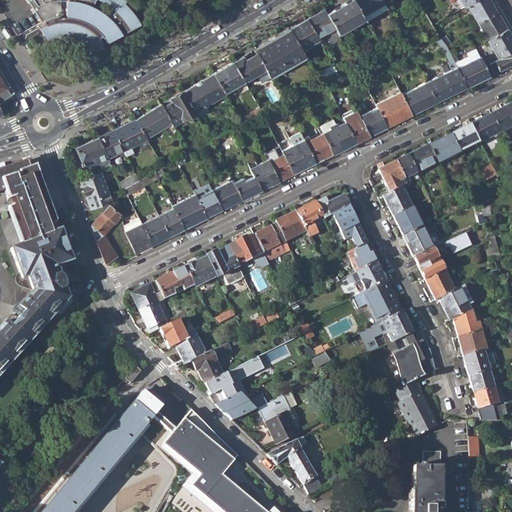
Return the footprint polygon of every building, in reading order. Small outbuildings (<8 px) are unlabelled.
[(135,11),(124,0),(28,0),(41,20),(44,18),(46,23),(39,27),(39,28),(41,31),(46,38),(47,38),(53,34),(57,34),(61,33),(64,33),(68,33),(71,34),(76,35),(81,38),(88,43),(92,49),(104,43),(99,36),(102,33),(108,41),(142,22),(135,11)] [(166,0),(163,3),(166,9),(171,6),(174,8),(178,8),(190,0),(166,0)] [(355,0),(349,0),(327,13),(335,27),(341,35),(367,20),(364,14),(355,0)] [(355,0),(364,14),(385,2),(384,0),(355,0)] [(458,3),(461,8),(468,4),(475,0),(461,0),(461,1),(458,3)] [(475,0),(468,4),(478,23),(498,12),(490,0),(475,0)] [(325,9),(307,19),(317,37),(324,33),(329,42),(333,43),(342,38),(341,35),(335,27),(327,13),(325,9)] [(415,15),(428,39),(439,34),(424,9),(415,15)] [(478,23),(488,40),(508,29),(498,12),(478,23)] [(41,20),(36,23),(39,27),(46,23),(44,18),(41,20)] [(290,29),(301,49),(319,39),(317,37),(307,19),(290,29)] [(267,69),(271,77),(305,57),(301,49),(290,29),(255,49),(257,52),(267,69)] [(488,40),(498,59),(511,50),(511,36),(508,29),(488,40)] [(437,40),(451,63),(454,61),(449,53),(446,46),(441,38),(437,40)] [(446,46),(449,53),(454,50),(453,48),(460,44),(458,39),(446,46)] [(486,66),(490,74),(511,63),(511,50),(498,59),(486,66)] [(267,69),(257,52),(245,60),(243,56),(233,62),(244,80),(244,82),(267,69)] [(457,67),(467,85),(490,74),(486,66),(480,56),(457,67)] [(214,74),(224,92),(244,80),(233,62),(214,73),(214,74)] [(316,74),(319,81),(324,78),(337,71),(333,65),(316,74)] [(426,81),(436,101),(467,85),(457,67),(457,66),(449,70),(446,65),(441,67),(444,73),(426,81)] [(324,78),(327,84),(340,77),(337,71),(324,78)] [(184,92),(195,112),(226,94),(224,92),(214,74),(195,84),(194,86),(184,92)] [(402,93),(412,113),(436,101),(426,81),(402,93)] [(173,122),(175,125),(196,113),(195,112),(184,92),(183,91),(162,104),(173,122)] [(378,106),(387,125),(412,113),(402,93),(400,91),(376,103),(378,106)] [(135,119),(147,137),(173,122),(162,104),(135,119)] [(490,114),(499,132),(511,125),(511,109),(510,105),(490,114)] [(378,106),(359,115),(369,135),(387,125),(378,106)] [(237,112),(243,123),(248,120),(262,112),(259,107),(243,116),(240,111),(237,112)] [(346,121),(356,141),(369,135),(359,115),(356,109),(355,110),(343,116),(346,121)] [(470,124),(479,142),(499,132),(490,114),(470,124)] [(113,130),(124,150),(147,139),(147,137),(135,119),(113,130)] [(356,141),(346,121),(338,125),(337,122),(336,123),(334,119),(320,126),(324,133),(333,152),(356,141)] [(458,152),(459,152),(479,142),(470,124),(450,134),(458,152)] [(98,137),(108,158),(124,150),(113,130),(98,137)] [(306,143),(315,161),(333,152),(324,133),(305,142),(306,143)] [(428,145),(436,162),(458,152),(450,134),(428,145)] [(76,147),(86,169),(108,159),(108,158),(98,137),(76,147)] [(315,161),(306,143),(284,154),(293,172),(315,161)] [(408,155),(416,172),(436,162),(428,145),(408,155)] [(269,162),(279,180),(293,172),(284,154),(269,162)] [(396,162),(404,178),(413,174),(416,172),(408,155),(396,162)] [(255,176),(261,188),(279,180),(269,162),(268,160),(251,168),(255,176)] [(0,169),(0,193),(4,192),(6,198),(10,208),(8,209),(21,246),(10,250),(22,280),(27,278),(33,292),(6,322),(5,321),(0,326),(0,372),(68,299),(66,293),(65,288),(64,283),(59,276),(56,267),(72,261),(60,231),(56,233),(53,224),(56,223),(42,185),(35,167),(29,169),(27,161),(0,169)] [(378,170),(389,193),(396,189),(401,187),(406,184),(404,178),(396,162),(378,170)] [(478,171),(486,188),(499,182),(496,175),(494,171),(491,165),(478,171)] [(494,171),(496,175),(504,171),(502,167),(494,171)] [(156,171),(159,176),(165,173),(162,168),(156,171)] [(141,179),(144,185),(159,176),(156,171),(141,179)] [(80,180),(90,209),(107,202),(110,200),(100,172),(80,180)] [(233,182),(242,198),(261,188),(255,176),(244,181),(242,178),(233,182)] [(125,188),(128,194),(144,185),(141,179),(139,181),(125,188)] [(212,189),(221,208),(242,198),(233,182),(232,179),(212,189)] [(411,207),(401,187),(396,189),(389,193),(383,196),(393,216),(411,207)] [(196,197),(205,217),(221,208),(212,189),(196,197)] [(173,207),(183,227),(205,217),(196,197),(194,194),(172,205),(173,207)] [(323,216),(324,218),(332,214),(348,206),(343,195),(326,204),(324,202),(318,205),(323,216)] [(304,232),(308,238),(319,233),(313,221),(323,216),(318,205),(316,201),(295,212),(304,232)] [(91,226),(105,264),(118,257),(104,234),(120,214),(108,205),(91,226)] [(332,214),(340,231),(357,223),(348,206),(332,214)] [(183,227),(173,207),(158,215),(168,235),(183,227)] [(393,216),(403,236),(421,228),(411,207),(393,216)] [(483,214),(484,217),(489,217),(491,216),(490,208),(482,210),(483,214)] [(276,225),(285,242),(304,232),(295,212),(284,218),(285,220),(276,225)] [(141,223),(151,244),(168,235),(158,215),(141,223)] [(125,232),(134,252),(151,244),(141,223),(139,218),(123,225),(125,232)] [(253,234),(267,261),(289,250),(285,242),(276,225),(275,223),(253,234)] [(333,235),(338,245),(341,244),(340,241),(351,236),(357,248),(366,243),(357,223),(340,231),(333,235)] [(403,236),(414,258),(433,248),(422,227),(421,228),(403,236)] [(446,239),(449,252),(471,246),(467,233),(446,239)] [(233,256),(238,266),(253,258),(257,266),(264,268),(269,266),(267,261),(253,234),(245,238),(244,237),(227,244),(233,256)] [(347,253),(357,273),(376,262),(366,243),(357,248),(347,253)] [(414,258),(425,280),(444,271),(433,248),(414,258)] [(205,257),(215,276),(215,277),(221,274),(227,285),(243,277),(238,266),(233,256),(223,261),(220,261),(215,251),(204,256),(205,257)] [(192,284),(194,287),(215,276),(205,257),(193,263),(192,262),(184,266),(192,284)] [(357,288),(359,293),(361,292),(384,281),(376,262),(357,273),(348,277),(350,283),(355,284),(352,290),(357,288)] [(180,285),(182,289),(192,284),(184,266),(170,273),(176,287),(180,285)] [(425,280),(435,300),(441,296),(453,290),(444,271),(425,280)] [(158,292),(162,299),(175,292),(173,288),(176,287),(170,273),(153,282),(158,292)] [(331,280),(333,284),(341,281),(338,276),(331,280)] [(384,281),(361,292),(359,293),(350,297),(356,308),(367,303),(378,324),(382,322),(401,312),(384,281)] [(129,294),(137,311),(156,302),(159,300),(158,298),(155,299),(153,295),(158,292),(153,282),(129,294)] [(442,305),(450,321),(452,320),(470,310),(467,306),(473,303),(463,285),(453,290),(441,296),(444,303),(442,305)] [(310,290),(313,295),(320,291),(318,286),(310,290)] [(288,302),(290,307),(301,301),(300,299),(304,297),(302,295),(288,302)] [(158,328),(166,325),(164,321),(166,320),(156,302),(137,311),(146,329),(149,327),(151,332),(158,328)] [(214,318),(219,322),(234,314),(231,309),(214,318)] [(452,320),(457,338),(481,331),(478,323),(474,324),(471,310),(470,310),(452,320)] [(401,312),(382,322),(392,341),(405,335),(408,333),(411,332),(401,312)] [(264,319),(267,324),(278,318),(276,313),(264,319)] [(168,319),(168,324),(178,319),(180,318),(178,315),(168,319)] [(158,328),(168,348),(174,345),(195,334),(193,329),(190,331),(187,326),(182,328),(178,319),(168,324),(166,325),(158,328)] [(457,338),(463,357),(484,350),(486,350),(481,331),(457,338)] [(392,354),(403,375),(400,377),(402,382),(402,383),(405,385),(414,380),(434,370),(428,348),(423,351),(427,359),(424,360),(420,362),(418,363),(413,347),(410,344),(409,345),(408,343),(412,341),(408,333),(405,335),(392,341),(390,342),(395,352),(392,354)] [(174,345),(184,364),(190,361),(205,354),(195,334),(174,345)] [(205,354),(190,361),(195,370),(196,369),(203,383),(221,374),(214,361),(230,353),(226,343),(205,354)] [(490,371),(484,350),(463,357),(469,377),(490,371)] [(221,374),(203,383),(210,396),(220,390),(225,400),(243,391),(244,390),(239,380),(264,368),(258,356),(221,374)] [(127,382),(129,384),(139,373),(134,367),(124,379),(127,382)] [(469,377),(473,394),(494,388),(490,371),(469,377)] [(395,402),(415,437),(439,425),(414,380),(405,385),(393,391),(398,400),(395,402)] [(136,398),(156,414),(158,412),(164,404),(145,388),(136,398)] [(481,421),(495,421),(502,421),(501,417),(505,415),(503,406),(492,409),(491,405),(498,403),(494,388),(473,394),(481,421)] [(254,409),(264,404),(259,394),(248,400),(243,391),(225,400),(216,405),(231,420),(254,409)] [(264,404),(254,409),(263,426),(265,425),(275,444),(296,434),(288,419),(285,413),(290,411),(282,395),(264,404)] [(136,398),(40,511),(73,511),(110,468),(139,434),(146,441),(155,449),(175,426),(158,412),(156,414),(136,398)] [(175,475),(170,482),(185,493),(199,505),(207,511),(280,511),(274,505),(267,511),(223,474),(235,458),(184,416),(181,420),(175,426),(155,449),(174,466),(175,470),(175,475)] [(305,442),(302,436),(295,440),(299,448),(304,445),(305,442)] [(479,459),(478,436),(468,436),(469,458),(479,459)] [(297,476),(307,495),(321,487),(298,448),(299,448),(295,440),(266,455),(275,464),(287,456),(297,476)] [(479,511),(474,510),(467,509),(466,511),(440,511),(443,511),(443,503),(440,503),(441,451),(424,451),(423,467),(413,467),(413,490),(411,490),(411,511),(479,511)] [(357,457),(361,466),(366,463),(361,454),(357,457)] [(342,464),(348,473),(361,466),(357,457),(342,464)] [(185,493),(170,482),(151,511),(207,511),(199,505),(185,493)] [(472,487),(473,499),(479,500),(492,500),(493,489),(476,488),(472,487)]
